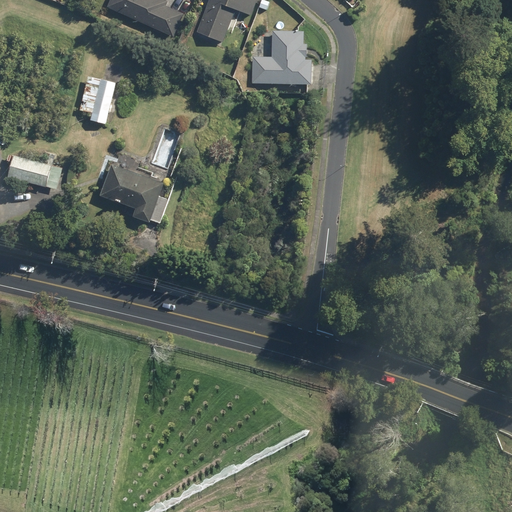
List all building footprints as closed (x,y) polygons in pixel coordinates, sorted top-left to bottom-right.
[(111,0),(107,9),(174,38),(185,15),(166,7),(168,3),(162,0),(111,0)] [(209,0),(197,33),(223,43),(236,11),(252,16),(257,0),(209,0)] [(260,8),(267,11),(270,3),(263,0),(260,8)] [(253,85),(312,86),(312,61),(307,61),(308,45),(304,45),(304,33),(273,32),(272,58),(253,58),(253,85)] [(91,121),(106,125),(116,84),(88,77),(80,111),(89,113),(88,117),(91,118),(91,121)] [(8,178),(47,189),(52,167),(13,156),(13,157),(8,156),(6,162),(12,163),(8,178)] [(152,222),(160,224),(169,201),(160,198),(165,184),(112,165),(100,197),(137,211),(134,218),(151,224),(152,222)]
